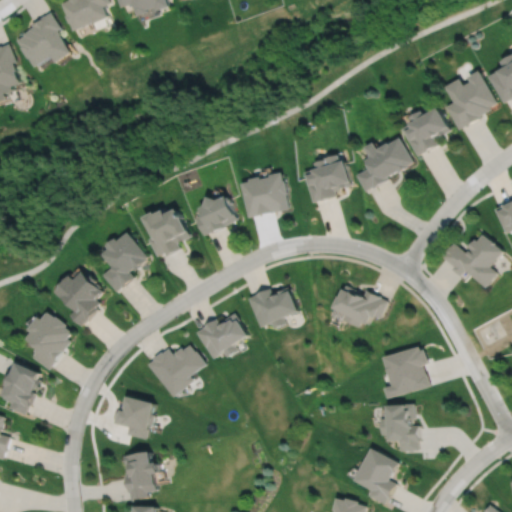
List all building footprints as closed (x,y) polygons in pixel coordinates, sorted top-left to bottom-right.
[(64,4),(69,16),(68,17),(71,24),(72,24),(76,32),(95,24),(95,25),(111,19),(106,8),(114,4),(112,0),(71,0),(71,1),(64,4)] [(120,0),(124,9),(134,5),(136,10),(138,10),(140,18),(151,14),(150,12),(158,9),(159,12),(171,8),(168,0),(120,0)] [(53,9),(47,13),(46,13),(33,22),(35,24),(31,27),(25,32),(26,33),(19,38),(23,44),(22,45),(29,55),(30,54),(37,64),(54,53),(58,59),(73,49),(62,32),(63,31),(60,27),(63,25),(53,9)] [(0,99),(8,95),(6,91),(15,87),(13,84),(22,80),(17,68),(19,67),(15,60),(19,58),(11,41),(3,44),(3,43),(0,44),(0,99)] [(490,73),(506,100),(511,96),(511,52),(502,58),(506,64),(490,73)] [(461,75),(447,84),(456,99),(448,104),(461,127),(468,123),(469,125),(484,116),(483,114),(493,107),(492,105),(500,101),(480,67),(469,74),(472,79),(465,83),(461,75)] [(404,126),(420,154),(426,150),(427,150),(441,142),(438,137),(454,129),(451,124),(440,104),(425,112),(423,107),(411,114),(414,119),(412,120),(412,121),(404,126)] [(358,173),(367,189),(374,185),(375,187),(391,177),(389,174),(399,168),(400,170),(411,165),(410,163),(416,160),(401,135),(390,141),(389,140),(378,146),(374,139),(365,144),(370,153),(368,153),(370,155),(366,157),(370,166),(358,173)] [(306,170),(316,167),(318,166),(316,160),(328,157),(327,156),(340,152),(342,159),(347,157),(354,179),(353,179),(354,184),(337,189),(339,194),(323,199),(323,198),(315,200),(306,170)] [(243,181),(250,215),(291,207),(288,193),(289,192),(287,179),(285,179),(283,170),(271,172),(272,175),(262,177),(262,174),(251,177),(251,179),(243,181)] [(202,205),(205,213),(198,216),(206,234),(213,230),(214,232),(228,225),(227,224),(240,218),(229,193),(220,197),(210,194),(206,203),(202,205)] [(497,207),(507,231),(511,229),(511,198),(503,203),(504,204),(497,207)] [(144,215),(155,235),(150,237),(159,255),(167,251),(169,254),(182,247),(180,242),(193,235),(178,206),(167,211),(165,207),(156,211),(155,209),(144,215)] [(128,230),(118,239),(115,236),(106,244),(108,246),(101,252),(113,266),(104,273),(118,290),(123,285),(124,286),(136,276),(131,270),(134,267),(136,270),(142,265),(142,264),(147,259),(146,258),(150,256),(128,230)] [(457,241),(454,245),(453,244),(447,250),(448,251),(445,255),(456,265),(454,267),(462,274),(467,269),(487,286),(499,271),(492,265),(505,250),(497,243),(498,242),(493,238),(493,239),(485,233),(479,239),(477,237),(470,246),(471,247),(468,251),(457,241)] [(69,273),(61,281),(62,282),(55,290),(64,299),(65,298),(76,308),(71,313),(82,325),(87,320),(88,321),(100,308),(98,306),(102,302),(98,298),(105,290),(102,287),(103,285),(99,282),(97,284),(96,283),(99,280),(91,273),(89,275),(82,269),(74,277),(69,273)] [(341,294),(336,306),(348,312),(345,318),(361,325),(364,320),(370,323),(374,315),(378,316),(379,315),(383,317),(391,300),(383,296),(384,295),(370,288),(367,294),(361,292),(362,290),(349,284),(347,287),(346,287),(343,295),(341,294)] [(250,296),(262,326),(273,321),(276,327),(288,322),(285,316),(301,309),(293,289),(292,289),(290,286),(274,292),(272,287),(257,293),(250,296)] [(48,310),(42,318),(37,315),(28,328),(31,330),(26,337),(39,347),(36,350),(38,351),(34,356),(51,368),(73,340),(69,337),(74,331),(66,326),(68,323),(57,315),(56,316),(48,310)] [(198,331),(214,357),(225,350),(228,356),(240,349),(236,343),(250,334),(240,319),(241,319),(237,311),(221,322),(218,317),(204,326),(205,326),(198,331)] [(149,363),(174,396),(195,380),(192,375),(208,363),(198,350),(197,351),(192,344),(185,348),(184,347),(176,352),(178,354),(177,355),(171,347),(164,352),(164,351),(155,357),(156,359),(149,363)] [(387,387),(390,397),(416,389),(417,390),(434,385),(430,373),(429,373),(426,364),(432,362),(428,348),(424,350),(423,345),(387,356),(395,385),(387,387)] [(19,362),(14,373),(9,384),(9,385),(5,395),(6,395),(5,398),(14,401),(12,407),(27,414),(30,406),(31,407),(38,392),(35,391),(37,386),(42,388),(45,380),(41,378),(44,372),(19,362)] [(128,395),(126,402),(125,402),(124,406),(120,405),(119,412),(117,411),(115,422),(130,426),(128,433),(148,438),(150,428),(149,428),(150,423),(154,424),(156,414),(153,413),(156,402),(128,395)] [(391,405),(392,418),(385,418),(385,434),(393,434),(393,441),(403,440),(404,450),(422,449),(421,441),(423,441),(422,425),(416,425),(416,418),(418,418),(418,403),(408,403),(408,404),(391,405)] [(0,414),(0,456),(5,458),(7,451),(8,452),(13,436),(4,434),(6,428),(5,427),(7,420),(6,419),(7,416),(0,414)] [(375,447),(357,480),(375,489),(372,495),(387,503),(391,497),(392,498),(400,483),(392,479),(397,471),(402,462),(375,447)] [(126,455),(128,465),(129,464),(130,469),(131,469),(132,474),(127,475),(130,492),(131,491),(132,499),(150,496),(149,492),(158,490),(155,473),(160,473),(158,462),(153,463),(151,451),(126,455)] [(339,498),(336,510),(338,511),(337,511),(368,511),(370,506),(361,503),(362,501),(349,498),(348,500),(339,498)] [(502,511),(493,503),(485,511),(502,511)]
